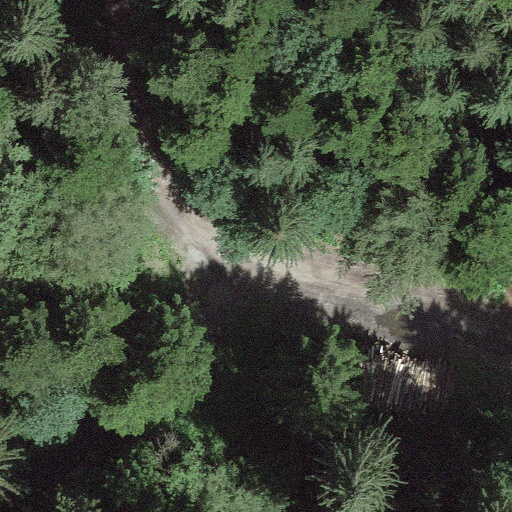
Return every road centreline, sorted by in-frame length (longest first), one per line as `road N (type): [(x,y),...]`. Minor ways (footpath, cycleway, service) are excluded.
road 1 (track): [(51,511),(56,474),(243,261)]
road 2 (track): [(119,0),(144,167),(166,211),(200,243),(243,261)]
road 3 (track): [(243,261),(511,334)]
